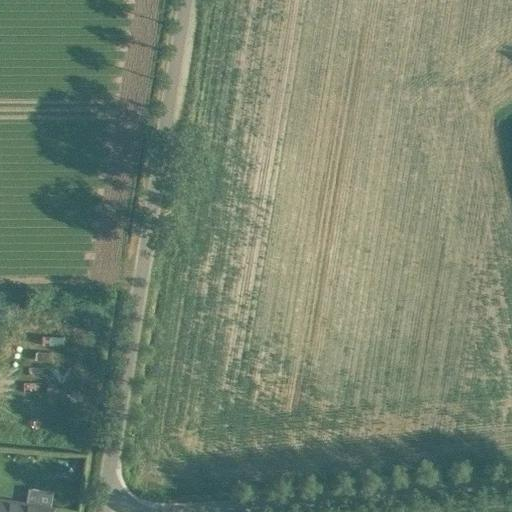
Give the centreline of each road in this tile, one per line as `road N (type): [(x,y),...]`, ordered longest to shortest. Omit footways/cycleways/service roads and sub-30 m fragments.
road 1 (unclassified): [(101,511),(184,0)]
road 2 (unclassified): [(145,511),(511,480)]
